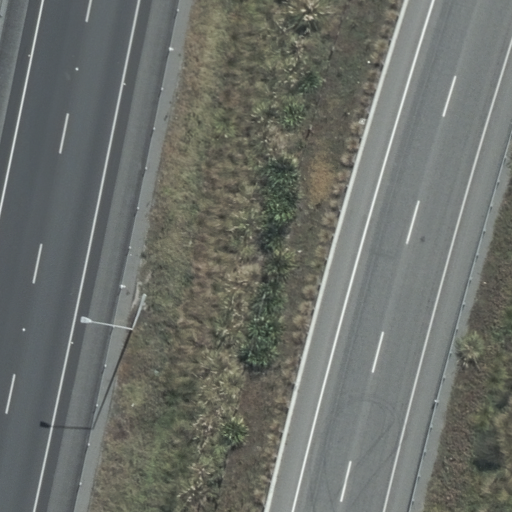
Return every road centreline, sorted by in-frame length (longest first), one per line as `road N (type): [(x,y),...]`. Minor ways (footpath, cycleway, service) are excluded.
road 1 (unclassified): [(480,0),(390,298),(338,511)]
road 2 (motorway): [(93,0),(0,445)]
